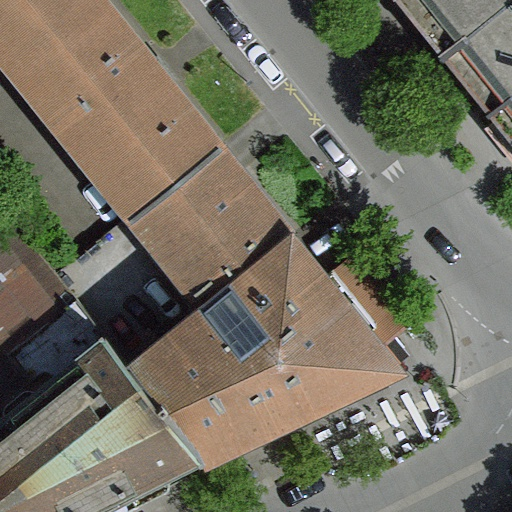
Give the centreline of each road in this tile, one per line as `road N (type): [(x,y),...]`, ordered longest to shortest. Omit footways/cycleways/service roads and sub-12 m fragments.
road 1 (residential): [(511,286),(472,251),(272,0)]
road 2 (residential): [(303,511),(410,493),(467,462),(511,419)]
